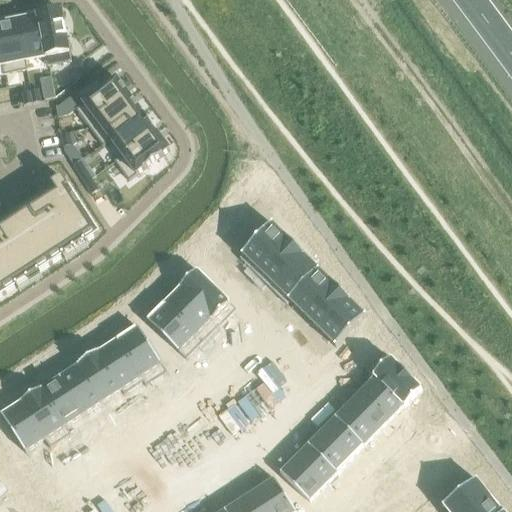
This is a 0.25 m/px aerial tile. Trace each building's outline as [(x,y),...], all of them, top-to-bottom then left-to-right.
[(62,13),(40,18),(48,59),(70,55),(68,40),(66,28),(65,28),(62,13)] [(39,18),(18,22),(26,63),(48,59),(40,18),(39,18)] [(18,22),(0,25),(0,51),(3,68),(26,63),(18,22)] [(83,64),(76,68),(84,78),(90,73),(83,64)] [(98,80),(76,96),(84,106),(76,112),(90,130),(131,99),(118,81),(105,90),(98,80)] [(40,92),(32,94),(34,106),(42,105),(40,92)] [(32,94),(24,95),(26,108),(34,106),(32,94)] [(131,99),(90,130),(103,147),(144,117),(131,99)] [(144,117),(103,147),(104,148),(111,143),(123,158),(115,163),(116,165),(157,134),(144,117)] [(157,134),(116,165),(130,183),(171,152),(157,134)] [(71,135),(62,137),(65,149),(73,148),(71,135)] [(86,171),(79,175),(86,186),(94,181),(86,171)] [(0,299),(17,289),(18,290),(19,289),(16,284),(25,278),(28,283),(30,282),(27,277),(36,271),(39,276),(40,275),(40,274),(63,259),(64,260),(65,259),(62,254),(72,248),(75,253),(76,252),(73,247),(82,241),(85,246),(87,245),(86,244),(99,236),(63,180),(53,187),(56,192),(59,196),(0,234),(0,299)] [(94,181),(86,186),(93,197),(100,192),(94,181)] [(273,226),(240,260),(256,276),(290,242),(289,241),(288,242),(274,227),(273,226)] [(290,242),(256,276),(272,291),(305,257),(290,242)] [(305,257),(272,291),(287,306),(320,273),(305,258),(306,258),(305,257)] [(197,272),(181,290),(220,329),(237,312),(198,272),(197,272)] [(320,273),(287,306),(288,307),(291,304),(306,318),(336,287),(335,286),(334,287),(320,273)] [(233,282),(227,288),(235,297),(241,291),(233,282)] [(336,287),(306,318),(321,333),(351,303),(336,287)] [(181,291),(165,307),(203,344),(219,329),(220,330),(220,329),(181,290),(180,290),(181,291)] [(241,291),(235,297),(244,305),(250,299),(241,291)] [(351,303),(321,333),(336,348),(336,349),(337,350),(367,319),(366,318),(365,319),(351,304),(352,303),(351,303)] [(149,322),(148,323),(187,361),(203,344),(165,307),(149,323),(149,322)] [(263,313),(257,319),(266,327),(272,321),(263,313)] [(272,321),(266,327),(275,336),(281,330),(272,321)] [(138,330),(118,343),(147,388),(168,375),(138,329),(137,330),(138,330)] [(376,332),(366,339),(371,346),(381,339),(376,332)] [(248,339),(239,348),(245,353),(254,345),(248,339)] [(99,353),(98,354),(126,396),(144,384),(146,388),(147,388),(118,343),(100,354),(99,353)] [(294,343),(288,349),(297,357),(303,352),(294,343)] [(239,348),(231,356),(237,362),(245,353),(239,348)] [(303,352),(297,357),(305,366),(311,360),(303,352)] [(98,354),(79,367),(104,405),(122,393),(125,397),(126,396),(98,354)] [(385,355),(368,372),(376,381),(405,409),(406,410),(423,392),(415,385),(416,384),(400,369),(400,370),(385,355)] [(344,357),(334,365),(340,371),(340,370),(349,363),(344,357)] [(334,365),(325,372),(330,379),(340,371),(334,365)] [(79,368),(61,380),(85,417),(104,405),(79,367),(79,368)] [(42,391),(41,391),(71,437),(72,437),(67,429),(85,417),(61,380),(43,392),(42,391)] [(376,381),(364,393),(392,422),(405,409),(376,381)] [(205,382),(195,389),(200,396),(210,389),(205,382)] [(195,389),(185,395),(189,402),(200,396),(195,389)] [(322,389),(314,398),(320,404),(328,395),(322,389)] [(41,391),(22,404),(52,450),(71,437),(41,391)] [(364,393),(350,407),(379,435),(392,422),(364,393)] [(314,398),(305,406),(311,412),(320,404),(314,398)] [(3,417),(2,417),(27,456),(28,455),(27,454),(45,442),(51,450),(52,450),(22,404),(21,404),(22,405),(3,417)] [(350,407),(337,420),(365,449),(379,435),(350,407)] [(154,417),(144,423),(148,430),(158,424),(154,417)] [(295,417),(287,425),(293,431),(301,422),(295,417)] [(337,420),(323,434),(352,463),(365,449),(337,420)] [(144,423),(133,430),(138,437),(148,430),(144,423)] [(287,425),(278,434),(284,440),(293,431),(287,425)] [(323,434),(310,448),(338,476),(352,463),(323,434)] [(273,439),(267,445),(276,453),(282,447),(273,439)] [(115,442),(105,448),(110,455),(120,449),(115,442)] [(105,448),(95,455),(100,462),(110,455),(105,448)] [(310,448),(296,461),(325,490),(338,476),(310,448)] [(257,455),(247,462),(251,469),(262,462),(257,455)] [(282,475),(281,476),(311,505),(312,504),(311,503),(325,490),(296,461),(282,475)] [(77,466),(67,473),(71,480),(82,473),(77,466)] [(235,469),(225,476),(229,483),(239,476),(235,469)] [(67,473),(57,480),(61,486),(71,480),(67,473)] [(225,476),(214,483),(219,490),(229,483),(225,476)] [(274,482),(258,493),(270,511),(295,511),(275,481),(274,482)] [(477,482),(444,509),(444,510),(445,509),(447,511),(476,511),(491,500),(478,483),(477,482)] [(0,483),(0,500),(9,493),(0,483)] [(203,490),(192,497),(197,504),(207,497),(203,490)] [(270,511),(258,493),(242,503),(248,511),(270,511)] [(192,497),(182,503),(187,510),(197,504),(192,497)] [(500,511),(491,500),(476,511),(500,511)] [(248,511),(242,503),(228,511),(248,511)]
